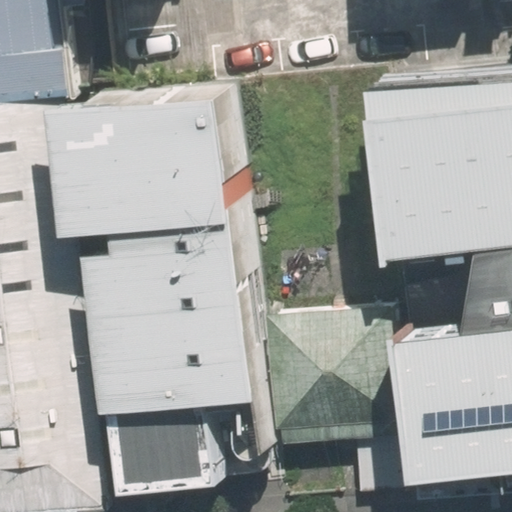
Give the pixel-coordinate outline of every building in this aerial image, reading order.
[(0,0),(0,15),(4,63),(146,50),(141,0),(0,0)] [(395,239),(511,226),(511,59),(378,73),(395,239)] [(80,92),(115,502),(279,489),(241,82),(80,92)] [(80,92),(0,100),(0,511),(115,502),(80,92)] [(389,303),(267,315),(278,437),(401,426),(389,303)] [(511,459),(511,330),(403,342),(417,469),(511,459)]
